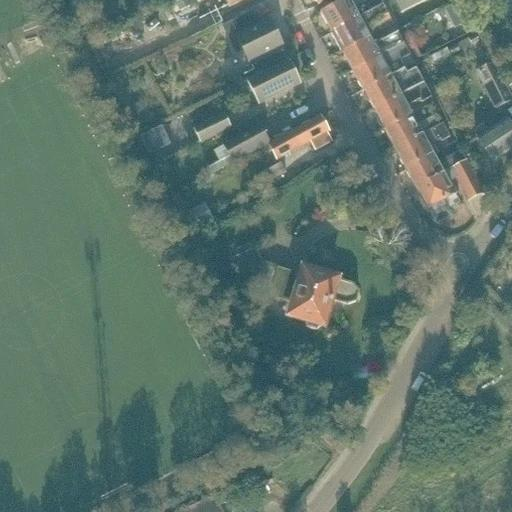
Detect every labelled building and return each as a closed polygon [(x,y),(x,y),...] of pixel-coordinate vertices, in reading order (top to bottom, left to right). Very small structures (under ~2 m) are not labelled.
[(190,8),(186,0),(184,0),(174,5),(178,14),(190,8)] [(223,0),(227,9),(245,0),(223,0)] [(333,33),(382,6),(379,0),(370,0),(358,7),(356,7),(353,8),(348,0),(323,14),(333,33)] [(392,0),(398,9),(414,0),(392,0)] [(459,3),(451,7),(461,26),(469,22),(459,3)] [(387,15),(383,7),(382,6),(333,33),(344,53),(369,39),(364,30),(376,24),(375,22),(387,15)] [(283,50),(269,22),(258,27),(252,15),(224,29),(237,56),(244,52),(251,66),(283,50)] [(95,25),(87,29),(92,40),(110,31),(104,20),(95,25)] [(354,72),(402,46),(396,36),(374,48),(369,39),(344,53),(354,72)] [(452,57),(478,43),(475,36),(448,50),(452,57)] [(408,57),(403,47),(402,46),(354,72),(365,92),(403,71),(399,62),(408,57)] [(300,85),(299,84),(289,62),(248,82),(259,105),(300,85)] [(494,110),(511,101),(511,100),(494,64),(475,73),(494,110)] [(423,85),(422,84),(415,70),(405,75),(403,71),(365,92),(375,111),(423,85)] [(429,97),(424,87),(423,85),(375,111),(386,131),(412,118),(406,108),(420,100),(421,102),(429,97)] [(193,130),(200,144),(231,130),(224,116),(193,130)] [(440,128),(440,126),(435,117),(416,126),(412,118),(386,131),(397,151),(440,128)] [(326,135),(329,134),(320,119),(268,146),(276,162),(310,144),(315,153),(331,144),(326,135)] [(484,126),(476,132),(480,138),(478,140),(495,165),(511,152),(511,129),(506,121),(489,133),(484,126)] [(449,138),(443,127),(442,125),(440,126),(440,128),(397,151),(407,171),(432,157),(427,146),(439,140),(441,143),(449,138)] [(169,146),(161,128),(140,138),(149,156),(169,146)] [(232,163),(268,144),(259,129),(224,147),(232,163)] [(417,190),(467,163),(461,152),(437,165),(432,157),(407,171),(417,190)] [(484,195),(467,164),(467,163),(417,190),(429,211),(445,202),(449,210),(459,205),(455,197),(458,196),(451,183),(457,180),(470,203),(484,195)] [(266,184),(286,174),(280,164),(260,174),(266,184)] [(209,222),(201,208),(181,219),(189,233),(209,222)] [(255,249),(251,251),(249,245),(229,255),(231,261),(238,278),(263,266),(255,249)] [(311,280),(303,277),(279,270),(277,278),(271,297),(294,304),(291,316),(305,321),(307,330),(317,333),(324,325),(331,303),(346,308),(356,304),(359,294),(354,287),(313,275),(311,280)] [(223,506),(238,499),(233,488),(218,495),(223,506)] [(224,511),(218,497),(184,511),(224,511)]
